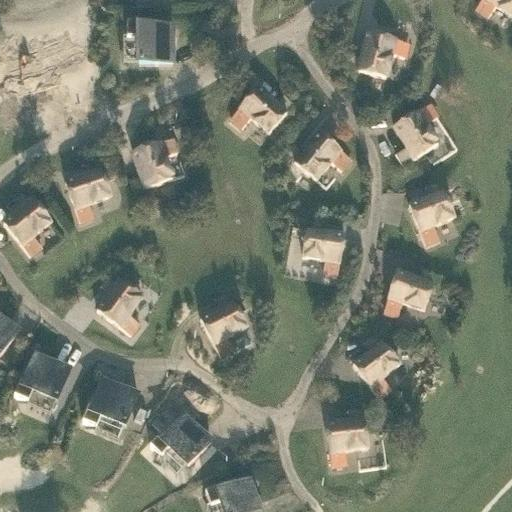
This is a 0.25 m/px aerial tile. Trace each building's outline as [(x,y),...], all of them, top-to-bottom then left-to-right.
[(511,0),(485,0),(476,13),(489,22),(496,10),(511,21),(511,0)] [(173,69),(173,31),(156,31),(156,28),(127,28),(127,43),(139,43),(139,69),(173,69)] [(350,58),(344,82),(356,85),(359,75),(386,82),(391,60),(404,63),(408,49),(368,39),(362,61),(350,58)] [(231,124),(242,133),(251,123),(269,138),(287,117),(295,123),(303,114),(284,98),(276,107),(258,92),(231,124)] [(396,159),(409,180),(420,173),(414,164),(438,149),(426,130),(437,122),(429,110),(394,132),(407,152),(396,159)] [(294,167),(316,185),(331,167),(341,176),(351,165),(319,138),(304,156),(294,148),(278,166),(288,174),(294,167)] [(151,207),(146,194),(172,184),(164,163),(177,158),(172,144),(133,158),(141,180),(130,185),(139,211),(151,207)] [(80,227),(93,222),(89,209),(110,201),(101,175),(65,188),(80,227)] [(426,190),(431,201),(409,211),(425,249),(438,243),(433,231),(454,222),(444,196),(453,192),(448,180),(426,190)] [(30,261),(41,252),(33,241),(51,227),(33,205),(4,229),(30,261)] [(296,220),(294,232),(307,234),(302,262),(325,266),(323,279),(338,282),(345,241),(322,237),(324,224),(296,220)] [(111,297),(97,316),(131,340),(139,329),(128,321),(142,302),(119,285),(127,275),(117,267),(101,290),(111,297)] [(384,316),(398,321),(403,308),(425,315),(433,288),(443,291),(447,279),(423,272),(419,284),(397,277),(384,316)] [(221,314),(200,325),(220,361),(233,354),(227,342),(247,331),(233,307),(245,300),(239,289),(215,303),(221,314)] [(0,361),(19,337),(0,322),(0,361)] [(371,356),(353,370),(379,403),(390,394),(382,383),(400,369),(383,347),(393,338),(385,329),(363,346),(371,356)] [(14,401),(28,407),(33,396),(57,406),(70,375),(35,361),(29,376),(25,375),(14,401)] [(97,432),(101,421),(125,431),(138,400),(103,386),(97,402),(93,400),(83,427),(97,432)] [(163,437),(150,451),(161,461),(169,453),(188,471),(211,447),(173,410),(155,429),(163,437)] [(376,410),(348,414),(349,427),(326,430),(332,471),(347,469),(345,456),(368,452),(364,425),(377,423),(376,410)] [(232,487),(205,497),(210,511),(221,507),(223,511),(259,511),(249,485),(233,490),(232,487)]
